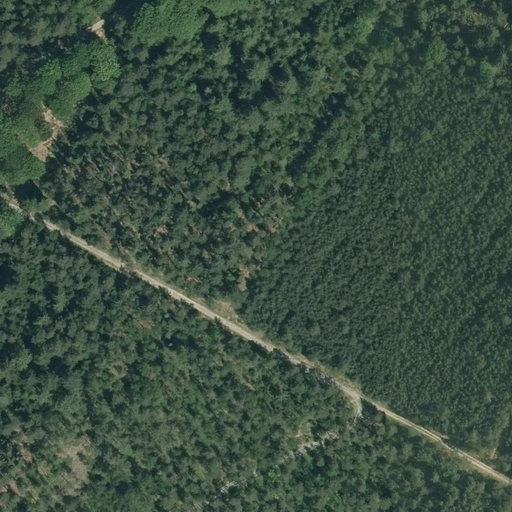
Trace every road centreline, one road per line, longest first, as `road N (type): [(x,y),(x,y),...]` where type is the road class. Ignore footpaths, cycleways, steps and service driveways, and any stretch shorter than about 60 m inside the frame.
road 1 (track): [(511,480),(0,199)]
road 2 (unknown): [(183,511),(378,407)]
road 3 (track): [(142,0),(0,79)]
